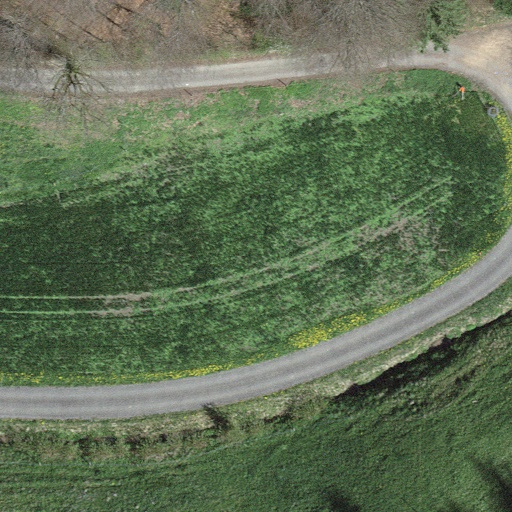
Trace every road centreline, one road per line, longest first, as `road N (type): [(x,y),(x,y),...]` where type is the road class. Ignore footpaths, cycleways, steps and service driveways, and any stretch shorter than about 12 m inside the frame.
road 1 (track): [(0,402),(157,399),(260,378),(446,300),(511,249)]
road 2 (track): [(511,86),(483,66),(425,53),(107,81),(0,77)]
